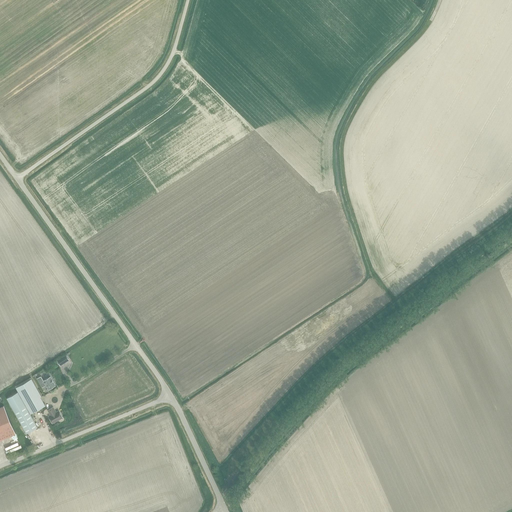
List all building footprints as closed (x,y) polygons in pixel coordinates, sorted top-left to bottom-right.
[(60,365),(69,360),(66,355),(57,360),(60,365)] [(42,387),(46,385),(48,389),(55,385),(50,377),(44,380),(41,376),(37,378),(42,387)] [(18,392),(25,405),(26,404),(33,400),(41,396),(32,378),(31,377),(15,386),(16,387),(18,391),(18,392)] [(25,405),(18,392),(7,398),(26,433),(37,427),(25,405)] [(0,439),(15,433),(4,405),(0,406),(0,439)] [(49,416),(53,423),(63,418),(59,410),(56,412),(54,407),(48,410),(51,415),(49,416)]
